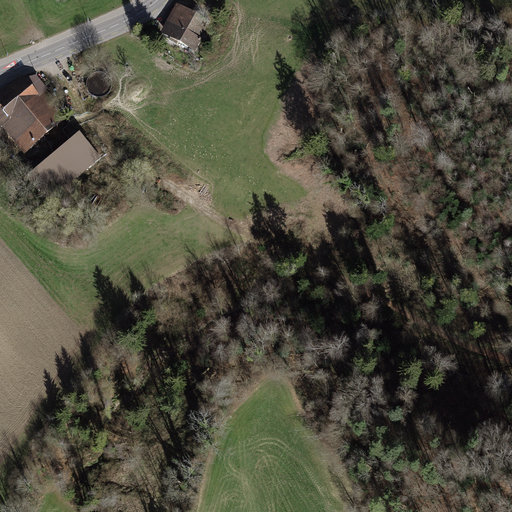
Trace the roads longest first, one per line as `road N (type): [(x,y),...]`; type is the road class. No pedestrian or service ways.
road 1 (track): [(46,55),(82,109),(147,177),(443,334),(511,360)]
road 2 (unclassified): [(0,75),(160,0)]
